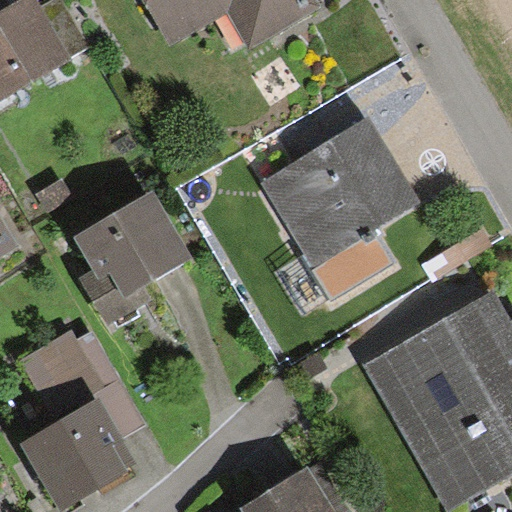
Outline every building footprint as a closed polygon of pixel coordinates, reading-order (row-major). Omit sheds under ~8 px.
[(319,0),(135,0),(165,51),(231,12),(254,50),(325,9),(319,0)] [(0,107),(71,68),(67,60),(86,49),(60,3),(39,14),(33,3),(0,21),(0,107)] [(374,122),(260,188),(327,302),(394,262),(378,235),(424,208),(374,122)] [(152,200),(75,247),(93,277),(80,285),(108,332),(155,303),(150,295),(194,268),(152,200)] [(0,254),(22,241),(0,205),(0,254)] [(511,318),(502,300),(371,369),(446,509),(511,473),(511,318)] [(100,410),(25,452),(58,511),(69,511),(137,474),(100,410)] [(348,511),(321,469),(253,511),(348,511)]
